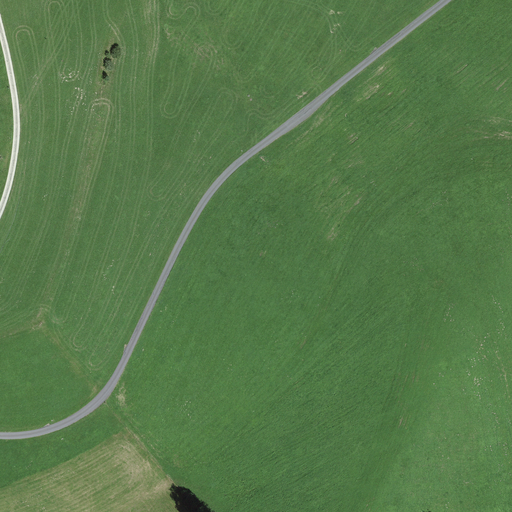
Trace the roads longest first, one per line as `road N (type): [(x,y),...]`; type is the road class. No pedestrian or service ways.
road 1 (track): [(0,435),(55,427),(98,401),(212,188),(446,0)]
road 2 (track): [(0,211),(16,132),(0,27)]
